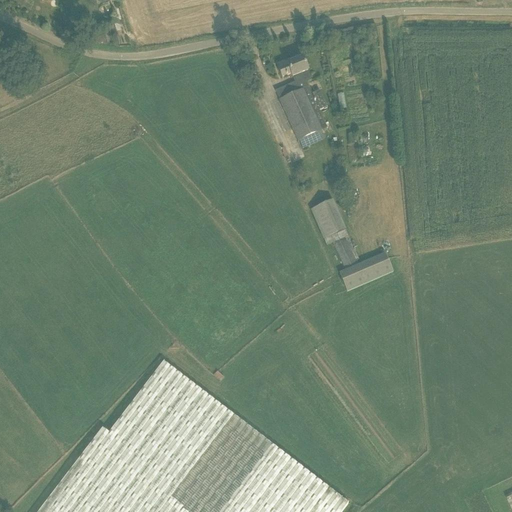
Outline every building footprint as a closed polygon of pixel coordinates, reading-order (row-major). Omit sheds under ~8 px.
[(295,83),(275,92),(298,142),(299,142),(321,132),(321,131),(327,128),(325,123),(319,111),(327,107),(320,91),(312,94),(308,87),(308,88),(306,83),(311,81),(307,72),(308,71),(303,58),(300,59),(301,60),(298,61),(298,60),(289,63),(288,61),(277,65),(282,78),(291,74),(292,78),(293,77),(295,83)] [(338,95),(340,110),(346,108),(344,94),(338,95)] [(310,211),(323,241),(324,240),(345,231),(346,231),(333,201),(310,211)] [(358,266),(345,239),(332,244),(344,272),(339,274),(347,293),(393,273),(385,253),(358,266)] [(102,429),(38,511),(341,511),(349,503),(164,362),(109,434),(102,429)]
